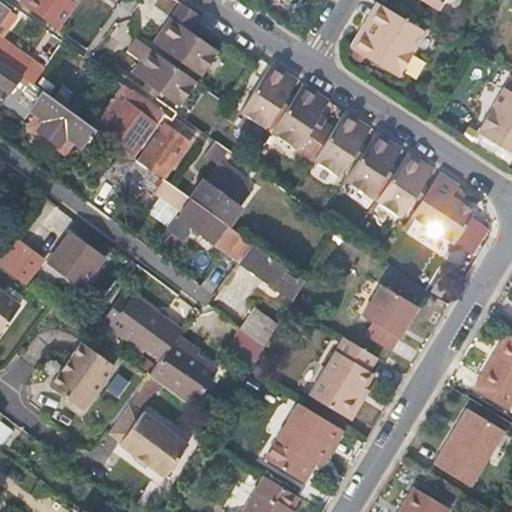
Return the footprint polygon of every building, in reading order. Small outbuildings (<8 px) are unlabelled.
[(43,17),(57,27),(75,0),(25,0),(23,3),(43,17)] [(423,0),(440,10),(445,0),(423,0)] [(0,57),(1,59),(7,62),(16,68),(22,60),(0,43),(0,19),(5,23),(9,16),(5,14),(7,9),(0,3),(0,57)] [(377,3),(359,33),(367,37),(385,8),(377,3)] [(193,27),(200,16),(181,4),(154,43),(170,55),(178,60),(201,76),(217,53),(189,32),(193,27)] [(367,37),(359,33),(350,47),(399,76),(426,32),(385,8),(367,37)] [(181,105),(197,83),(174,67),(165,61),(135,39),(126,51),(141,62),(133,71),(149,83),(158,89),(181,105)] [(174,67),(178,60),(170,55),(165,61),(174,67)] [(16,68),(23,73),(30,79),(40,66),(26,56),(22,60),(16,68)] [(0,74),(5,77),(0,84),(0,105),(23,73),(16,68),(7,62),(2,69),(0,71),(0,74)] [(286,98),(297,81),(290,77),(272,64),(240,114),(265,130),(281,107),(286,98)] [(74,82),(60,100),(71,108),(84,89),(74,82)] [(154,95),(158,89),(149,83),(145,89),(154,95)] [(328,101),(303,85),(271,134),(296,150),(297,149),(312,127),(318,131),(323,123),(324,122),(318,118),(328,101)] [(511,151),(511,90),(505,87),(478,132),(511,151)] [(60,100),(43,88),(30,107),(83,144),(97,126),(76,112),(71,108),(60,100)] [(127,100),(105,132),(106,133),(136,155),(165,112),(131,88),(124,98),(127,100)] [(292,101),(286,98),(281,107),(286,111),(292,101)] [(359,146),(370,129),(345,112),(333,130),(314,160),(312,161),(338,178),(352,155),(359,146)] [(166,122),(141,158),(143,160),(154,167),(167,177),(192,140),(166,122)] [(312,127),(297,149),(314,160),(333,130),(325,124),(323,123),(318,131),(312,127)] [(391,167),(402,150),(376,132),(365,150),(359,158),(343,183),(369,200),(384,177),(391,167)] [(143,160),(140,158),(136,155),(106,133),(105,135),(103,139),(125,156),(121,164),(145,181),(154,167),(143,160)] [(214,141),(205,154),(220,165),(229,152),(214,141)] [(359,158),(365,150),(359,146),(352,155),(359,158)] [(421,187),(431,170),(409,156),(406,153),(396,170),(390,180),(375,203),(400,220),(415,196),(421,187)] [(384,177),(390,180),(396,170),(391,167),(384,177)] [(457,190),(459,187),(439,175),(428,192),(422,200),(411,218),(455,246),(475,214),(460,204),(453,199),(457,190)] [(204,177),(192,195),(230,221),(242,204),(209,181),(204,177)] [(422,200),(428,192),(421,187),(415,196),(422,200)] [(465,196),(457,190),(453,199),(460,204),(465,196)] [(216,239),(238,255),(251,236),(192,195),(180,214),(216,239)] [(72,231),(57,251),(71,261),(64,272),(82,285),(104,256),(72,231)] [(0,263),(9,269),(28,245),(12,234),(0,250),(0,263)] [(238,255),(294,296),(306,276),(251,236),(238,255)] [(9,269),(27,283),(45,258),(28,245),(9,269)] [(71,261),(57,251),(49,261),(64,272),(71,261)] [(440,276),(431,292),(441,297),(451,283),(440,276)] [(270,288),(260,280),(256,287),(266,294),(270,288)] [(361,319),(371,325),(364,337),(390,353),(416,309),(380,287),(361,319)] [(0,301),(14,311),(20,303),(0,288),(0,301)] [(146,347),(160,328),(147,319),(151,314),(126,295),(107,320),(146,347)] [(0,330),(14,311),(0,301),(0,330)] [(274,328),(280,319),(263,309),(249,330),(266,343),(274,328)] [(147,319),(160,328),(163,323),(151,314),(147,319)] [(249,330),(244,327),(228,347),(252,366),(261,351),(266,343),(249,330)] [(511,334),(507,332),(473,388),(507,408),(511,399),(511,334)] [(181,333),(177,339),(196,353),(200,347),(181,333)] [(369,369),(377,355),(345,336),(312,393),(351,417),(362,398),(358,394),(365,384),(373,372),(369,369)] [(177,339),(175,338),(150,374),(192,404),(216,369),(196,353),(177,339)] [(81,341),(71,353),(95,371),(103,377),(113,364),(81,341)] [(71,353),(51,380),(83,404),(103,377),(95,371),(71,353)] [(83,404),(51,380),(49,382),(81,405),(83,404)] [(369,387),(365,384),(358,394),(362,398),(369,387)] [(331,452),(344,430),(298,401),(264,457),(305,481),(317,462),(325,447),(331,452)] [(169,468),(189,441),(143,407),(141,410),(129,402),(111,425),(169,468)] [(472,482),(504,428),(469,406),(437,460),(472,482)] [(169,468),(111,425),(108,429),(120,438),(119,441),(164,474),(169,468)] [(322,466),(331,452),(325,447),(317,462),(322,466)] [(291,505),(298,493),(263,472),(239,511),(292,511),(295,509),(291,505)] [(446,511),(451,505),(415,484),(398,511),(446,511)] [(136,511),(121,501),(116,508),(120,511),(136,511)]
